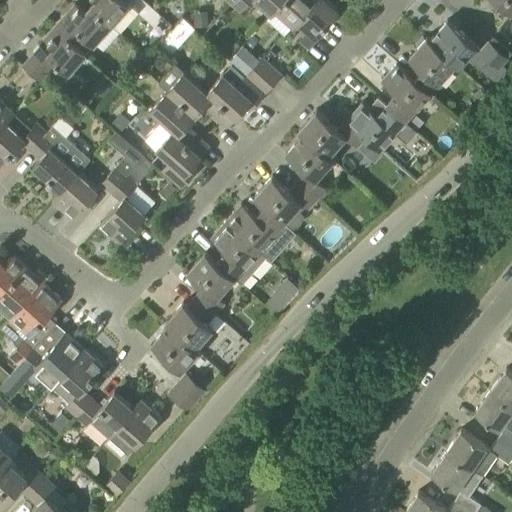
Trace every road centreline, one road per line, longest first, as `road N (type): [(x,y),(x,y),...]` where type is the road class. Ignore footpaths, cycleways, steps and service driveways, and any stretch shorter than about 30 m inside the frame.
road 1 (tertiary): [(129,511),(365,250),(511,121)]
road 2 (residential): [(115,300),(398,0)]
road 3 (residential): [(358,511),(401,439),(511,296)]
road 4 (residential): [(115,300),(2,215)]
